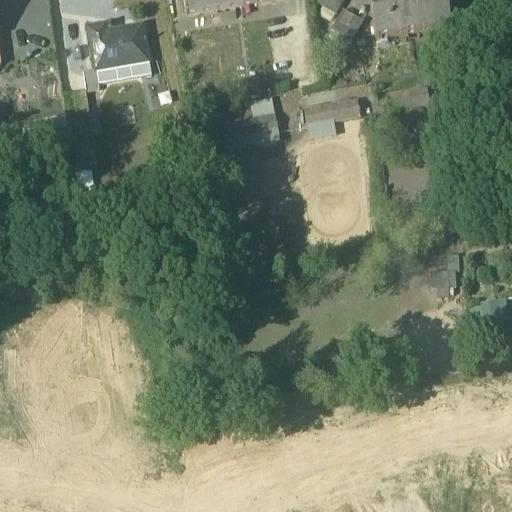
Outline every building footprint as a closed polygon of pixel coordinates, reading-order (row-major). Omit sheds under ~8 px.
[(182,0),(185,16),(293,0),(182,0)] [(317,0),(316,3),(336,15),(344,0),(317,0)] [(369,0),(375,39),(450,28),(445,0),(369,0)] [(330,31),(351,43),(363,23),(343,11),(330,31)] [(89,32),(96,75),(134,68),(134,69),(148,67),(145,47),(144,47),(141,30),(106,36),(105,29),(89,32)] [(386,99),(389,116),(429,109),(426,92),(386,99)] [(304,114),(307,130),(359,121),(356,105),(304,114)] [(222,128),(224,144),(277,135),(274,119),(222,128)] [(8,130),(10,145),(52,138),(53,143),(68,141),(64,121),(8,130)] [(471,306),(472,326),(507,324),(506,304),(471,306)] [(121,431),(67,316),(33,332),(86,447),(121,431)] [(511,511),(511,470),(502,471),(501,511),(511,511)] [(318,511),(311,499),(287,511),(318,511)]
